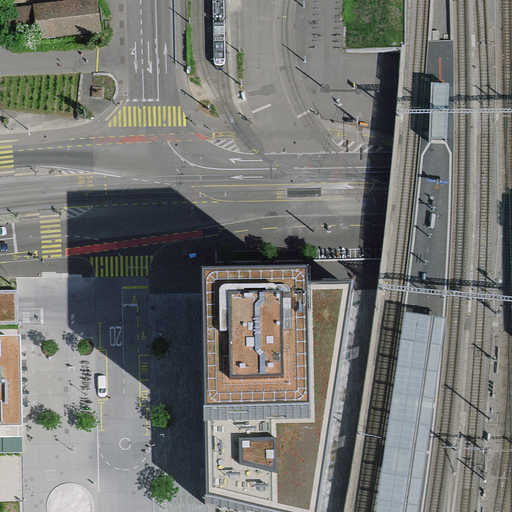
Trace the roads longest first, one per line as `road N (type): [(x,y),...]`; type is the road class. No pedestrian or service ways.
road 1 (secondary): [(511,163),(149,168)]
road 2 (secondary): [(208,212),(511,203)]
road 3 (residential): [(134,224),(122,265),(124,444)]
road 4 (residential): [(151,59),(0,66)]
road 5 (secondary): [(149,168),(76,158),(0,160)]
road 6 (secondary): [(0,239),(134,224)]
